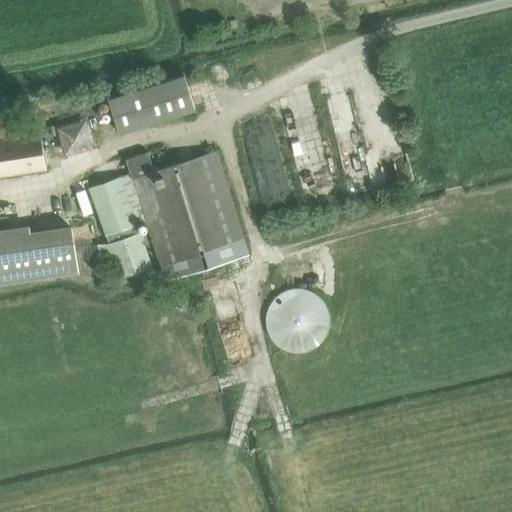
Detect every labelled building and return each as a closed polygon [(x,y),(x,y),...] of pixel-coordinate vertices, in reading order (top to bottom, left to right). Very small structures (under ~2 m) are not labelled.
[(118,134),(194,110),(183,75),(107,99),(118,134)] [(0,177),(46,170),(39,131),(37,117),(0,122),(0,177)] [(68,155),(96,146),(88,117),(59,125),(68,155)] [(118,177),(87,188),(105,235),(108,243),(97,244),(109,281),(153,268),(137,223),(144,221),(164,281),(248,254),(216,152),(155,171),(148,153),(127,160),(131,172),(118,177)] [(70,227),(32,233),(39,276),(77,270),(70,227)] [(324,302),(320,298),(316,295),(312,292),(307,290),(301,289),(296,289),(291,290),(285,291),(281,294),(276,297),(273,301),(270,305),(267,310),(266,316),(266,321),(266,326),(267,332),(270,337),(273,341),(277,345),(281,348),(286,351),(291,352),(297,353),(302,353),(307,352),(313,350),(317,347),(321,343),(325,339),(327,334),(329,329),(330,323),(330,318),(329,312),(327,307),(324,302)]
